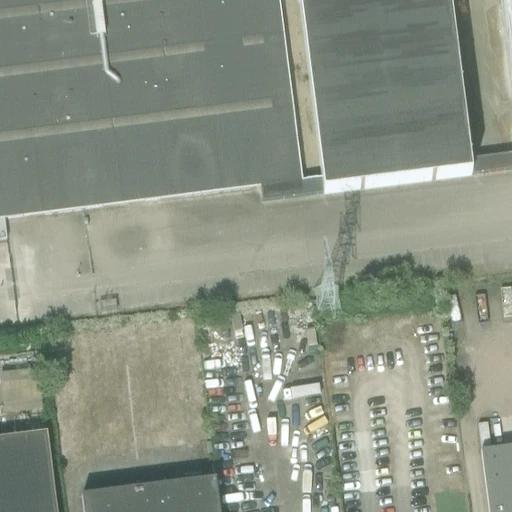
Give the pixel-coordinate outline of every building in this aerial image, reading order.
[(3,222),(259,189),(299,184),(276,1),(275,0),(0,0),(0,242),(6,242),(3,222)] [(275,0),(276,1),(285,0),(297,0),(321,181),(299,184),(259,189),(261,204),(470,177),(468,162),(447,0),(275,0)] [(511,156),(468,162),(470,177),(511,171),(511,0),(498,0),(511,108),(511,156)] [(53,511),(44,438),(0,443),(0,511),(53,511)] [(511,511),(511,450),(480,454),(487,511),(511,511)] [(219,511),(215,482),(80,499),(81,511),(219,511)]
